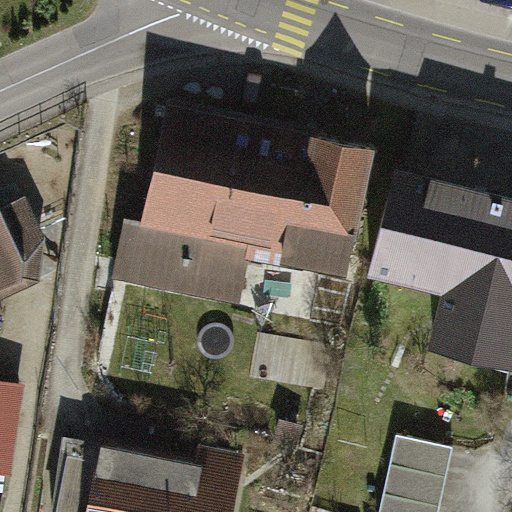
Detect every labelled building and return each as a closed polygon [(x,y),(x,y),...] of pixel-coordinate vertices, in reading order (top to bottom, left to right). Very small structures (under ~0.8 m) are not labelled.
[(375,140),(167,100),(143,221),(130,219),(117,282),(244,307),(254,256),(349,274),(375,140)] [(511,190),(393,163),(369,271),(447,288),(435,343),(511,360),(511,190)] [(26,196),(0,206),(0,476),(11,480),(31,386),(0,377),(0,358),(5,338),(0,321),(0,308),(61,284),(26,196)] [(238,511),(248,459),(87,429),(71,511),(238,511)] [(442,511),(457,450),(399,436),(381,511),(442,511)]
